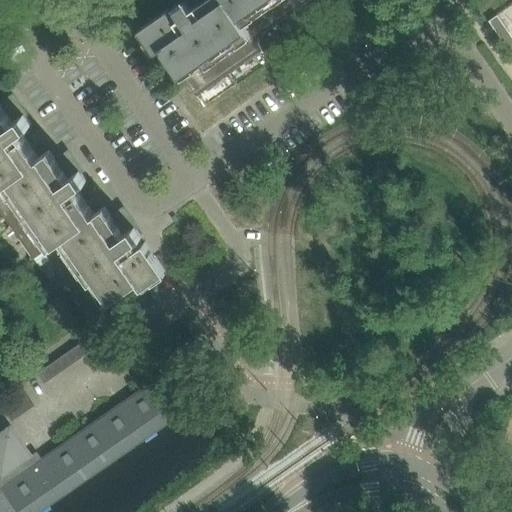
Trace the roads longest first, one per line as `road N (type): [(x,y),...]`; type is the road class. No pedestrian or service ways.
road 1 (residential): [(434,33),(373,56),(195,178),(79,12),(97,0)]
road 2 (tertiary): [(430,473),(408,465),(342,471),(277,511)]
road 3 (residential): [(430,473),(453,414),(511,356)]
road 4 (tertiary): [(305,511),(351,489),(424,494)]
